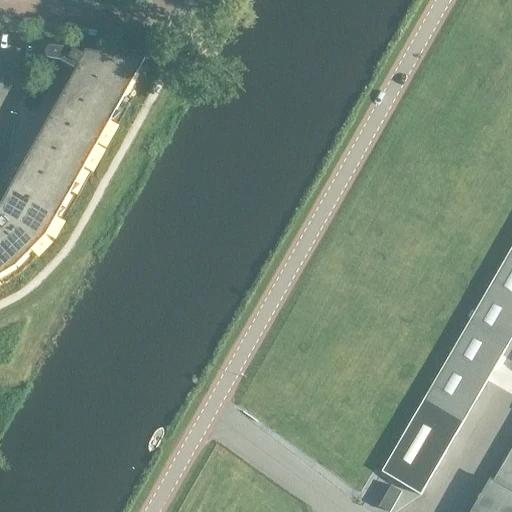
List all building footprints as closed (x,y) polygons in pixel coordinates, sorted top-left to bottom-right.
[(74,50),(52,47),(49,47),(47,49),(45,52),(46,55),(48,58),(51,59),(59,60),(82,73),(69,97),(111,120),(125,94),(122,92),(126,84),(130,87),(144,60),(86,51),(84,55),(74,49),(74,50)] [(69,97),(55,121),(97,145),(99,142),(95,140),(99,133),(103,135),(111,120),(69,97)] [(55,121),(42,145),(84,169),(85,166),(81,164),(86,157),(89,159),(97,145),(55,121)] [(42,145),(28,169),(71,193),(72,191),(68,188),(72,181),(76,183),(84,169),(42,145)] [(20,172),(9,193),(56,219),(71,193),(28,169),(25,175),(20,172)] [(0,271),(6,268),(9,271),(17,266),(33,250),(30,247),(37,239),(40,242),(47,235),(56,219),(9,193),(3,202),(0,205),(0,271)] [(511,250),(383,473),(421,495),(511,338),(511,250)] [(511,511),(511,443),(472,511),(511,511)] [(391,486),(379,507),(387,511),(390,511),(402,492),(391,486)]
